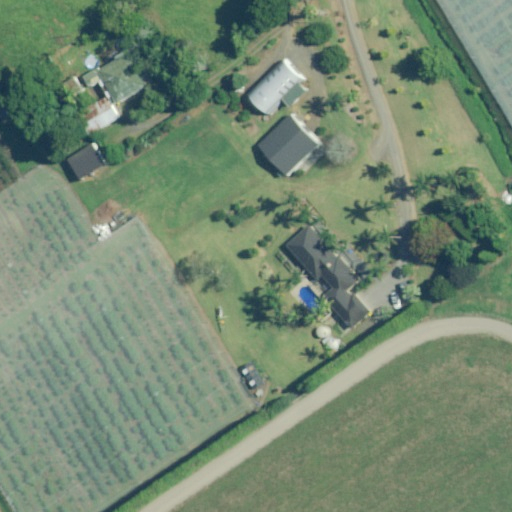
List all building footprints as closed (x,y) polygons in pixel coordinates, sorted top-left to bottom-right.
[(105,80),(120,105),(160,81),(139,46),(87,77),(93,87),(105,80)] [(289,59),(252,94),(270,113),(287,98),(295,106),(315,87),(289,59)] [(123,118),(110,96),(87,110),(100,132),(123,118)] [(324,144),(296,114),(262,144),(291,175),(298,169),(324,144)] [(312,224),(289,244),(321,281),(328,275),(339,287),(328,297),(355,327),(373,311),(364,300),(366,298),(359,291),(355,295),(351,290),(362,280),(312,224)] [(337,321),(330,326),(339,337),(345,332),(337,321)] [(254,357),(244,342),(237,347),(246,362),(254,357)] [(266,379),(254,362),(243,369),(255,386),(266,379)]
